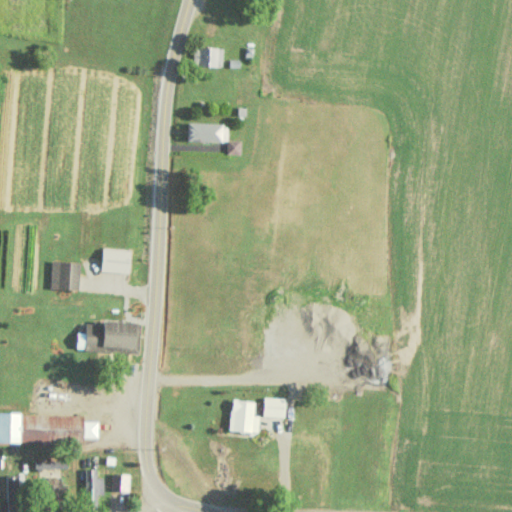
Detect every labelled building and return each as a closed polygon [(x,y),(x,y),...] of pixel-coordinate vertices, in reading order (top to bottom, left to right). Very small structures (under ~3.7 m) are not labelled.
[(192,65),(220,66),(221,47),(192,46),(192,65)] [(249,101),(249,75),(235,75),(235,101),(249,101)] [(185,141),(224,141),(224,123),(185,122),(185,141)] [(100,271),(128,271),(128,247),(100,247),(100,271)] [(78,260),(49,259),(49,288),(77,288),(78,260)] [(289,275),(250,274),(248,349),(282,350),(283,325),(275,325),(276,293),(288,293),(289,275)] [(136,319),(84,318),(83,348),(135,350),(136,319)] [(282,415),(282,396),(262,396),(262,415),(282,415)] [(250,431),(254,400),(231,397),(227,428),(250,431)] [(82,413),(0,411),(0,438),(94,440),(94,420),(82,420),(82,413)] [(309,443),(295,443),(295,461),(309,461),(309,443)] [(246,478),(264,478),(264,456),(246,456),(246,478)] [(36,460),(36,489),(63,489),(63,460),(36,460)] [(84,505),(95,505),(95,466),(84,466),(84,505)] [(17,511),(17,472),(5,472),(5,511),(17,511)]
